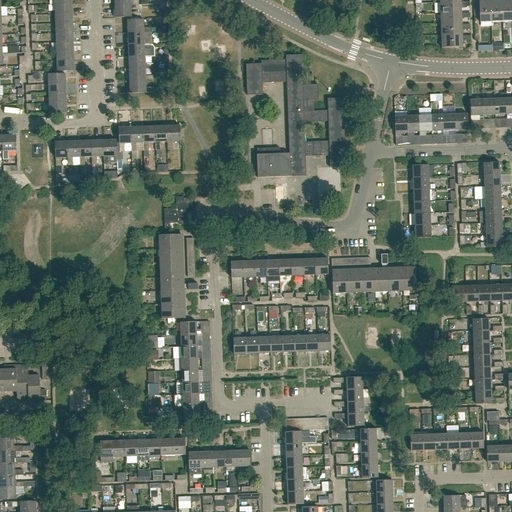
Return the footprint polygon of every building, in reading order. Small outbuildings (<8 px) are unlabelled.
[(492,22),(491,1),(485,1),(484,0),(480,0),(480,1),(479,1),(480,22),(492,22)] [(503,21),(502,0),(496,0),(495,0),(491,0),(491,1),(492,22),(503,21)] [(511,20),(511,0),(502,0),(503,21),(511,20)] [(441,14),(462,13),(462,7),(470,7),(470,2),(461,2),(440,3),(441,14)] [(55,14),(72,14),(72,4),(54,5),(55,14)] [(131,12),(131,5),(131,4),(115,5),(115,18),(131,17),(139,17),(139,12),(131,12)] [(441,25),(462,24),(462,18),(470,18),(470,13),(462,14),(462,13),(441,14),(441,25)] [(55,24),(72,23),(72,14),(55,14),(55,24)] [(144,32),(144,33),(152,33),(151,27),(143,28),(143,20),(127,20),(128,33),(144,32)] [(56,33),(73,33),(72,23),(55,24),(56,33)] [(441,36),(463,36),(462,29),(471,29),(471,24),(462,25),(462,24),(441,25),(441,36)] [(128,45),(144,44),(144,45),(152,45),(152,39),(144,40),(144,33),(144,32),(128,33),(128,45)] [(56,43),(73,42),(73,33),(56,33),(56,43)] [(463,36),(441,36),(442,48),(463,47),(463,41),(471,40),(471,35),(463,36)] [(56,52),(73,51),(73,42),(56,43),(56,52)] [(144,52),(144,45),(144,44),(128,45),(129,57),(145,56),(145,57),(153,56),(153,51),(144,52)] [(57,61),(74,61),(73,51),(56,52),(57,61)] [(129,69),(145,68),(145,69),(153,69),(153,64),(145,64),(145,57),(145,56),(129,57),(129,69)] [(74,61),(57,61),(57,71),(74,71),(74,61)] [(145,76),(145,69),(145,68),(129,69),(129,81),(145,80),(145,81),(154,81),(153,76),(145,76)] [(48,85),(66,84),(65,74),(48,75),(48,85)] [(259,92),(259,79),(251,79),(243,79),(243,91),(259,92)] [(146,88),(145,81),(145,80),(129,81),(130,93),(154,93),(154,87),(146,88)] [(48,94),(66,93),(66,84),(48,85),(48,94)] [(49,103),(66,103),(66,93),(48,94),(49,103)] [(325,95),(327,164),(313,164),(314,183),(337,182),(337,164),(342,164),(340,95),(325,95)] [(495,115),(507,115),(506,98),(494,99),(495,115)] [(470,116),(483,115),(482,99),(470,100),(470,116)] [(483,115),(495,115),(494,99),(482,99),(483,115)] [(66,103),(49,103),(49,113),(66,113),(66,103)] [(431,132),(443,131),(443,114),(431,115),(431,132)] [(448,131),(455,131),(455,114),(443,114),(443,131),(443,144),(448,144),(448,131)] [(455,114),(455,131),(468,130),(467,114),(455,114)] [(412,132),(419,132),(419,115),(407,116),(407,132),(407,145),(412,145),(412,132)] [(424,132),(431,132),(431,115),(419,115),(419,132),(419,145),(424,145),(424,132)] [(400,133),(407,132),(407,116),(394,116),(395,146),(400,146),(400,133)] [(254,175),(302,174),(301,150),(315,150),(314,139),(301,139),(300,120),(285,121),(286,151),(253,152),(254,175)] [(156,143),(156,151),(160,150),(161,150),(161,142),(168,142),(167,126),(155,127),(156,143)] [(168,142),(168,150),(173,150),(173,142),(180,142),(180,126),(167,126),(168,142)] [(125,144),(132,144),(131,127),(119,128),(120,152),(125,151),(125,144)] [(137,143),(144,143),(143,127),(131,127),(132,144),(132,151),(137,151),(137,143)] [(149,143),(156,143),(155,127),(143,127),(144,143),(144,151),(149,151),(149,143)] [(4,152),(3,152),(3,160),(9,160),(8,152),(16,151),(16,135),(3,136),(4,152)] [(104,157),(104,165),(109,165),(109,156),(117,156),(116,140),(104,141),(104,157)] [(73,158),(80,158),(80,141),(68,142),(68,158),(68,166),(73,166),(73,158)] [(85,157),(92,157),(92,141),(80,141),(80,158),(80,166),(85,165),(85,157)] [(92,157),(92,165),(97,165),(97,157),(104,157),(104,141),(92,141),(92,157)] [(61,158),(68,158),(68,142),(55,142),(56,166),(61,166),(61,158)] [(483,175),(500,175),(499,162),(483,163),(483,175)] [(412,178),(429,177),(428,165),(412,165),(412,178)] [(484,187),(500,187),(500,175),(483,175),(484,187)] [(413,190),(429,189),(429,177),(412,178),(413,190)] [(484,199),(501,199),(500,187),(484,187),(484,199)] [(413,202),(430,201),(429,189),(413,190),(413,202)] [(184,199),(183,198),(176,198),(176,209),(164,209),(165,224),(179,224),(179,225),(187,225),(186,214),(188,214),(192,213),(192,199),(184,199)] [(485,211),(501,211),(501,199),(484,199),(485,211)] [(413,214),(430,213),(430,201),(413,202),(413,214)] [(502,223),(501,211),(485,211),(485,223),(502,223)] [(414,226),(430,225),(430,213),(413,214),(414,226)] [(485,235),(502,235),(502,223),(485,223),(485,235)] [(430,225),(414,226),(414,238),(431,238),(430,225)] [(180,235),(172,235),(158,236),(161,319),(183,319),(180,235)] [(502,247),(502,235),(485,235),(486,243),(480,243),(480,248),(486,248),(502,247)] [(315,259),(315,275),(328,275),(327,258),(315,259)] [(291,276),(303,276),(303,259),(291,260),(291,276)] [(303,276),(315,275),(315,259),(303,259),(303,276)] [(267,277),(279,277),(279,260),(267,261),(267,277)] [(279,277),(291,276),(291,260),(279,260),(279,277)] [(243,278),(255,278),(255,261),(243,262),(243,278)] [(255,278),(267,277),(267,261),(255,261),(255,278)] [(231,278),(243,278),(243,262),(230,262),(231,278)] [(332,294),(333,294),(416,291),(416,278),(415,269),(332,272),(332,294)] [(502,302),(511,301),(511,284),(501,285),(502,302)] [(478,302),(490,302),(489,285),(478,286),(478,302)] [(490,302),(502,302),(501,285),(489,285),(490,302)] [(454,303),(466,303),(466,286),(453,287),(454,303)] [(466,303),(478,302),(478,286),(466,286),(466,303)] [(473,332),(489,332),(489,319),(472,320),(473,332)] [(196,322),(180,323),(180,335),(197,334),(197,335),(210,334),(210,330),(197,330),(196,322)] [(473,344),(490,344),(489,332),(473,332),(473,344)] [(197,346),(197,335),(197,334),(180,335),(181,347),(197,346)] [(306,352),(318,352),(317,335),(305,336),(306,352)] [(317,335),(318,352),(331,351),(330,335),(317,335)] [(157,336),(150,336),(146,336),(146,348),(157,347),(157,336)] [(270,353),(282,353),(281,336),(269,337),(270,353)] [(282,353),(294,352),(293,336),(281,336),(282,353)] [(294,352),(306,352),(305,336),(293,336),(294,352)] [(246,354),(258,354),(257,337),(245,338),(246,354)] [(258,354),(270,353),(269,337),(257,337),(258,354)] [(234,355),(246,354),(245,338),(233,338),(234,355)] [(473,356),(490,356),(490,344),(473,344),(473,356)] [(197,346),(181,347),(181,359),(198,358),(198,359),(210,358),(210,353),(198,354),(197,346)] [(474,368),(490,367),(490,356),(473,356),(474,368)] [(198,370),(198,359),(198,358),(181,359),(182,371),(198,370)] [(28,376),(28,370),(39,370),(39,365),(10,366),(10,370),(0,370),(0,392),(16,392),(17,402),(46,401),(46,391),(40,391),(39,376),(28,376)] [(474,380),(491,379),(490,367),(474,368),(474,380)] [(182,383),(199,382),(198,370),(182,371),(182,383)] [(346,390),(362,390),(362,377),(345,378),(346,390)] [(475,392),(491,391),(491,379),(474,380),(475,392)] [(203,394),(212,394),(211,389),(211,382),(202,382),(199,382),(182,383),(183,395),(199,394),(203,394)] [(346,402),(363,402),(362,390),(346,390),(346,402)] [(491,391),(475,392),(475,405),(492,404),(491,391)] [(183,407),(200,406),(199,394),(183,395),(183,407)] [(347,414),(363,414),(363,402),(346,402),(347,414)] [(200,406),(183,407),(184,419),(200,419),(200,418),(200,406)] [(487,421),(489,421),(499,420),(499,412),(487,413),(487,421)] [(363,414),(347,414),(347,427),(364,426),(363,414)] [(360,442),(376,441),(376,429),(359,429),(360,442)] [(285,444),(301,444),(301,431),(298,432),(292,432),(286,432),(284,432),(285,444)] [(470,433),(471,449),(483,449),(483,432),(470,433)] [(447,450),(459,450),(458,433),(446,434),(447,450)] [(459,450),(471,449),(470,433),(458,433),(459,450)] [(423,451),(435,451),(434,434),(422,435),(423,451)] [(435,451),(447,450),(446,434),(434,434),(435,451)] [(410,451),(423,451),(422,435),(409,435),(410,451)] [(0,451),(14,451),(22,451),(22,446),(14,446),(14,438),(0,438),(0,451)] [(161,456),(173,456),(172,439),(160,440),(161,456)] [(172,439),(173,456),(185,455),(185,439),(172,439)] [(125,457),(137,457),(136,440),(124,441),(125,457)] [(149,461),(149,456),(148,440),(136,440),(137,457),(137,461),(149,461)] [(149,456),(161,456),(160,440),(148,440),(149,456)] [(113,462),(113,458),(112,441),(100,442),(100,458),(101,458),(101,463),(113,462)] [(113,458),(125,457),(124,441),(112,441),(113,458)] [(360,454),(377,453),(376,441),(360,442),(360,454)] [(302,456),(301,444),(285,444),(285,456),(302,456)] [(499,462),(511,462),(511,445),(499,446),(499,462)] [(487,463),(499,462),(499,446),(486,446),(487,463)] [(237,451),(237,467),(250,466),(249,450),(237,451)] [(14,451),(0,451),(0,463),(15,463),(22,463),(30,463),(30,458),(14,458),(14,451)] [(213,468),(225,467),(225,451),(213,452),(213,468)] [(225,467),(237,467),(237,451),(225,451),(225,467)] [(189,475),(201,475),(201,468),(201,452),(188,452),(189,475)] [(213,452),(201,452),(201,468),(213,468),(213,452)] [(360,466),(377,465),(377,453),(360,454),(360,466)] [(286,468),(302,468),(302,456),(285,456),(286,468)] [(0,475),(15,475),(15,476),(23,475),(23,470),(15,470),(14,463),(15,463),(0,463),(0,475)] [(377,465),(360,466),(361,478),(377,478),(377,465)] [(286,480),(303,480),(302,468),(286,468),(286,480)] [(15,482),(15,476),(15,475),(0,475),(0,487),(15,487),(23,487),(23,482),(15,482)] [(286,492),(303,492),(303,480),(286,480),(286,492)] [(375,493),(392,493),(392,480),(375,481),(375,493)] [(15,494),(15,487),(0,487),(0,499),(15,499),(24,499),(24,494),(15,494)] [(303,492),(286,492),(287,505),(304,504),(303,492)] [(376,505),(392,505),(392,493),(375,493),(376,505)] [(493,507),(497,507),(496,495),(488,495),(489,507),(493,507)] [(443,509),(460,508),(466,508),(466,496),(443,496),(443,509)] [(20,511),(36,511),(36,501),(20,502),(12,502),(12,507),(20,507),(20,511)] [(248,511),(248,503),(235,503),(235,511),(248,511)]
